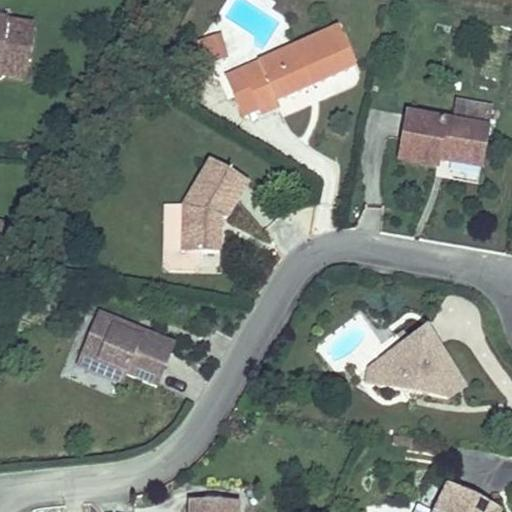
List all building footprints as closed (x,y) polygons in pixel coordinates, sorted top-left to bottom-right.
[(39,43),(42,21),(0,13),(0,51),(9,53),(11,38),(39,43)] [(285,109),(280,97),(360,65),(342,19),(263,49),(270,67),(245,76),(255,103),(261,118),(285,109)] [(220,51),(211,28),(197,33),(206,56),(220,51)] [(37,58),(39,43),(11,38),(9,53),(37,58)] [(270,67),(263,49),(221,66),(239,110),(255,103),(245,76),(270,67)] [(455,110),(409,103),(400,157),(440,164),(442,156),(485,163),(495,101),(457,95),(455,110)] [(161,249),(167,255),(191,256),(198,251),(198,239),(221,241),(223,201),(234,201),(251,172),(206,146),(183,187),(164,186),(164,191),(161,249)] [(439,165),(438,177),(476,179),(477,167),(439,165)] [(0,253),(13,259),(26,230),(0,218),(0,253)] [(124,320),(91,305),(76,340),(96,349),(87,369),(121,383),(125,373),(154,386),(173,341),(144,328),(138,342),(118,333),(124,320)] [(124,320),(118,333),(138,342),(144,328),(124,320)] [(427,325),(409,336),(421,353),(438,341),(427,325)] [(461,374),(438,341),(421,353),(409,336),(384,352),(380,376),(403,381),(436,388),(445,390),(461,374)] [(96,349),(76,340),(67,360),(87,369),(96,349)] [(380,376),(384,352),(356,370),(380,376)] [(476,398),(461,374),(445,390),(476,398)] [(436,388),(403,381),(415,399),(436,388)] [(443,492),(460,500),(467,485),(450,477),(443,492)] [(443,492),(432,511),(484,511),(492,497),(467,485),(460,500),(443,492)] [(242,511),(243,495),(189,494),(188,511),(242,511)] [(500,511),(505,503),(492,497),(484,511),(500,511)]
